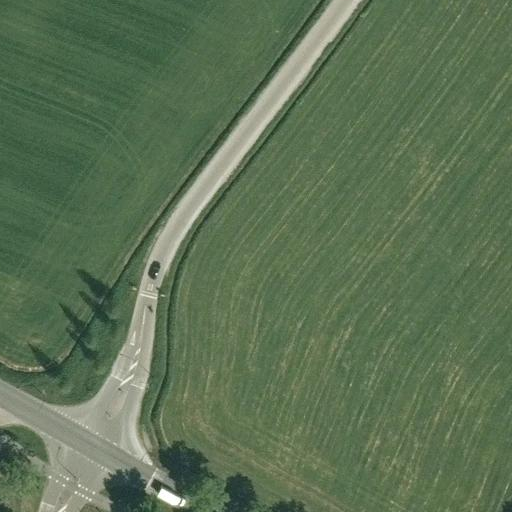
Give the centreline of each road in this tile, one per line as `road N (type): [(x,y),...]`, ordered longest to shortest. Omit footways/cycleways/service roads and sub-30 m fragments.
road 1 (unclassified): [(92,446),(130,378),(174,230),(346,0)]
road 2 (secondary): [(207,511),(92,446)]
